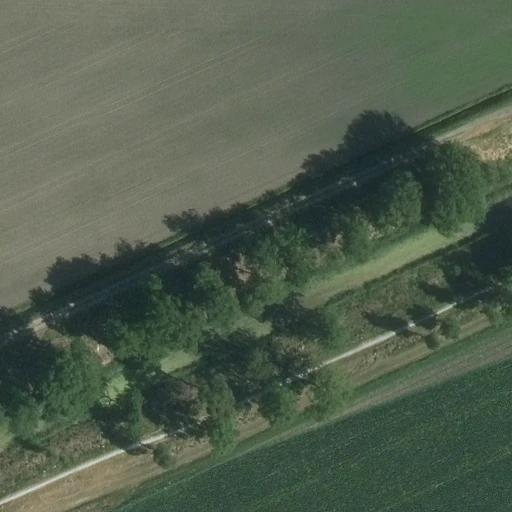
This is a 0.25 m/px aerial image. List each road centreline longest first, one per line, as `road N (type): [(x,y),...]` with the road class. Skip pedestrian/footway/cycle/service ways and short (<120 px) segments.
road 1 (track): [(511,111),(0,344)]
road 2 (track): [(511,307),(181,455),(31,511)]
